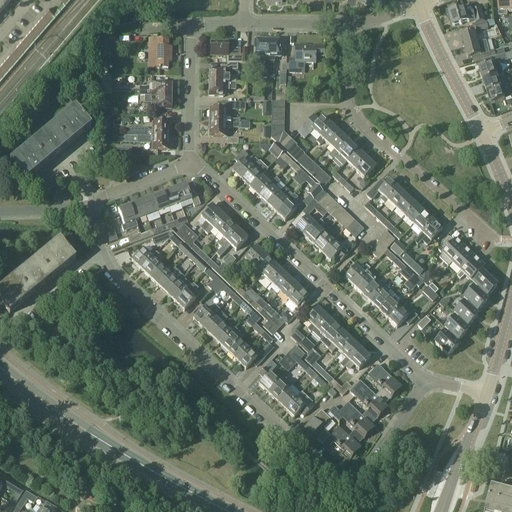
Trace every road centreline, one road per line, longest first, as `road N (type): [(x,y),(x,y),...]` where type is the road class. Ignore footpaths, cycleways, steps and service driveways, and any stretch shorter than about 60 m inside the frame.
road 1 (residential): [(345,486),(99,254)]
road 2 (tertiary): [(228,511),(70,421),(0,367)]
road 3 (residential): [(323,284),(189,163)]
road 4 (residential): [(426,382),(323,284)]
road 5 (tertiary): [(479,133),(419,5)]
road 6 (residential): [(189,163),(190,24)]
road 7 (unknown): [(238,392),(323,284)]
road 8 (residential): [(345,486),(361,481),(426,382)]
road 9 (tertiary): [(442,511),(487,397)]
